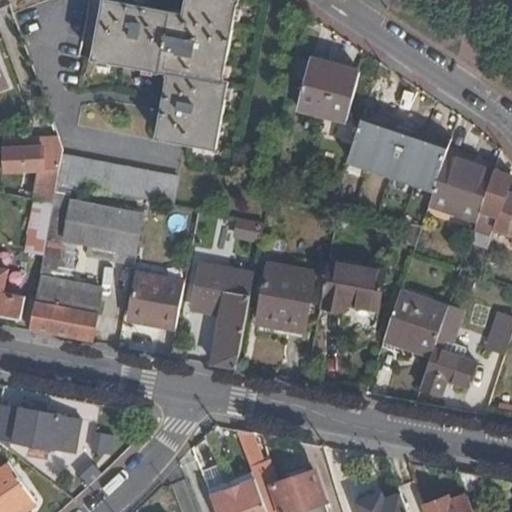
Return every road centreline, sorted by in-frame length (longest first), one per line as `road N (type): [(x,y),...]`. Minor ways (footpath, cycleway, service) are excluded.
road 1 (tertiary): [(200,392),(511,454)]
road 2 (residential): [(329,0),(511,136)]
road 3 (tertiary): [(0,353),(200,392)]
road 4 (residential): [(106,511),(165,450),(200,392)]
